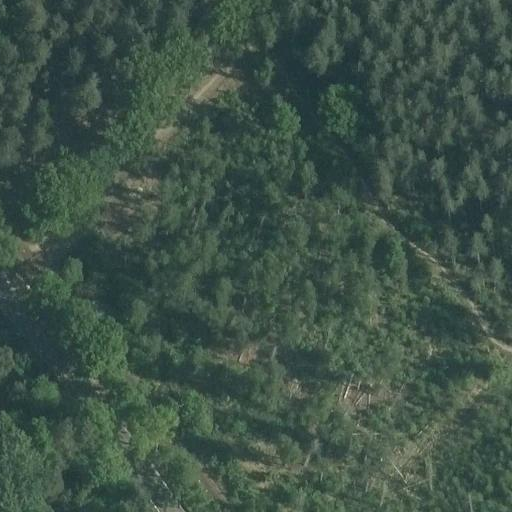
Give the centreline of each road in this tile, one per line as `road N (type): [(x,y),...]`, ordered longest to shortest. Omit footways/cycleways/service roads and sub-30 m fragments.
road 1 (tertiary): [(168,511),(81,399)]
road 2 (tertiary): [(81,399),(0,294)]
